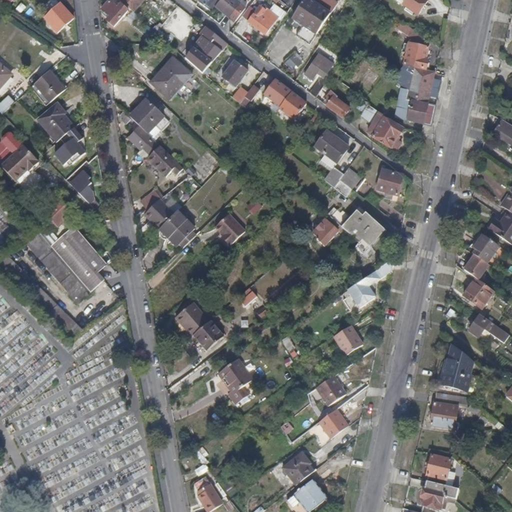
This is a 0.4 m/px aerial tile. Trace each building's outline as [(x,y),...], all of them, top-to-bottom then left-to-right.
[(59,32),(74,17),(61,4),(60,5),(55,0),(53,0),(44,9),(50,15),(46,19),(59,32)] [(143,0),(120,0),(133,11),(143,0)] [(210,11),(219,0),(202,0),(200,3),(210,11)] [(235,24),(246,9),(239,4),(233,0),(222,0),(216,9),(235,24)] [(311,46),(332,15),(313,0),(307,0),(294,19),(305,27),(298,37),(311,46)] [(418,16),(428,1),(425,0),(407,0),(403,6),(418,16)] [(113,27),(127,11),(120,5),(117,8),(109,1),(101,10),(109,17),(106,21),(113,27)] [(264,36),(278,19),(262,7),(248,23),(249,24),(264,36)] [(132,23),(138,18),(132,13),(127,18),(132,23)] [(409,28),(395,18),(391,24),(407,36),(409,28)] [(223,51),(216,45),(221,38),(208,28),(204,33),(205,34),(187,58),(189,60),(195,66),(203,73),(214,61),(223,51)] [(427,59),(430,42),(421,36),(409,28),(407,36),(414,41),(412,46),(409,46),(406,66),(407,66),(427,71),(429,60),(427,59)] [(284,64),(292,73),(303,61),(295,53),(284,64)] [(175,75),(184,65),(175,57),(166,67),(175,75)] [(324,81),(333,67),(319,57),(310,71),(317,76),(324,81)] [(238,84),(248,71),(235,62),(230,69),(222,79),(227,83),(235,88),(238,84)] [(0,90),(8,81),(0,73),(0,68),(2,67),(0,65),(0,90)] [(185,84),(194,74),(184,65),(175,75),(185,84)] [(185,84),(175,75),(166,67),(165,66),(155,77),(160,82),(156,87),(170,101),(185,84)] [(430,99),(436,73),(427,71),(407,66),(403,83),(410,85),(409,94),(412,95),(430,99)] [(12,76),(2,67),(0,68),(0,73),(8,81),(12,76)] [(261,90),(271,76),(264,71),(263,74),(258,80),(254,85),(261,90)] [(312,84),(317,76),(310,71),(305,79),(312,84)] [(65,90),(49,73),(45,77),(34,87),(49,104),(57,97),(63,92),(65,90)] [(292,92),(283,85),(273,78),(266,86),(269,89),(265,94),(281,106),(292,92)] [(314,96),(323,85),(319,81),(310,92),(314,96)] [(352,126),(368,104),(368,103),(363,100),(344,85),(339,92),(346,98),(341,104),(351,111),(350,112),(345,121),(352,126)] [(429,105),(430,99),(412,95),(405,94),(403,100),(407,101),(404,112),(399,112),(397,120),(405,122),(405,123),(424,128),(425,125),(429,105)] [(0,114),(13,103),(7,97),(0,103),(0,114)] [(144,130),(161,113),(147,100),(131,118),(141,127),(144,130)] [(350,112),(333,100),(327,108),(340,117),(345,121),(350,112)] [(76,128),(65,116),(58,107),(59,105),(58,104),(49,114),(40,122),(39,123),(58,143),(65,137),(72,131),(73,130),(76,128)] [(432,127),(436,107),(429,105),(425,125),(432,127)] [(360,118),(368,123),(375,111),(367,107),(360,118)] [(277,132),(287,119),(280,114),(270,126),(277,132)] [(511,128),(506,125),(493,117),(492,125),(498,129),(499,127),(511,135),(511,128)] [(399,138),(404,130),(385,120),(381,126),(377,124),(373,132),(376,134),(374,139),(391,150),(393,147),(398,151),(402,144),(398,141),(397,140),(398,139),(399,138)] [(161,147),(151,137),(144,130),(141,127),(129,140),(141,152),(145,148),(152,156),(161,147)] [(511,135),(499,127),(498,129),(493,137),(511,148),(511,135)] [(84,158),(83,149),(83,142),(81,143),(79,139),(72,131),(65,137),(58,143),(54,146),(46,153),(55,162),(62,170),(68,165),(71,169),(84,158)] [(338,163),(349,147),(342,142),(328,132),(327,132),(317,145),(316,147),(316,148),(324,153),(338,163)] [(38,160),(32,154),(24,146),(16,153),(10,158),(8,161),(1,166),(10,176),(14,180),(16,181),(17,182),(21,179),(25,176),(27,174),(25,172),(30,168),(33,165),(38,160)] [(178,164),(168,154),(161,147),(152,156),(164,166),(170,172),(178,164)] [(170,172),(164,166),(161,170),(167,175),(170,172)] [(341,180),(345,175),(338,170),(335,168),(334,168),(331,173),(325,180),(335,187),(341,180)] [(353,189),(362,177),(350,168),(345,175),(341,180),(353,189)] [(398,196),(404,176),(403,175),(384,170),(378,191),(398,196)] [(27,193),(42,179),(34,171),(19,184),(27,193)] [(181,184),(186,180),(190,176),(186,171),(174,181),(178,186),(181,184)] [(86,185),(88,183),(81,176),(71,185),(82,196),(91,205),(92,203),(91,196),(86,191),(89,188),(86,185)] [(71,197),(65,190),(61,194),(67,200),(71,197)] [(153,206),(159,202),(161,200),(154,193),(141,204),(148,211),(153,206)] [(511,197),(505,207),(503,209),(511,215),(511,197)] [(71,214),(64,206),(59,201),(53,206),(47,212),(41,217),(48,224),(53,229),(54,230),(55,230),(57,228),(66,219),(71,214)] [(174,217),(159,202),(153,206),(148,211),(145,213),(143,215),(160,231),(174,217)] [(260,220),(267,213),(260,206),(255,211),(253,213),(260,220)] [(371,215),(364,208),(361,206),(358,209),(369,216),(371,215)] [(379,223),(371,215),(369,216),(358,209),(352,215),(345,209),(342,212),(338,208),(333,214),(332,215),(340,223),(352,236),(356,239),(361,243),(365,240),(370,244),(380,235),(384,230),(385,227),(379,223)] [(194,230),(176,214),(174,216),(174,217),(160,231),(177,248),(194,230)] [(511,215),(503,226),(498,223),(495,228),(491,233),(500,239),(511,246),(511,215)] [(246,233),(238,224),(229,216),(216,229),(224,237),(233,246),(236,243),(246,233)] [(343,228),(333,218),(329,223),(340,231),(343,228)] [(340,231),(329,223),(327,220),(315,233),(319,237),(318,239),(320,241),(324,244),(326,246),(331,241),(340,231)] [(99,256),(87,242),(77,231),(72,227),(58,239),(69,251),(84,267),(95,279),(100,284),(104,281),(97,274),(99,271),(107,264),(99,256)] [(53,254),(36,236),(32,231),(31,233),(28,235),(26,237),(23,240),(33,251),(42,261),(55,276),(71,295),(79,304),(89,295),(83,289),(70,274),(53,254)] [(233,246),(224,237),(223,239),(231,248),(233,246)] [(489,247),(490,245),(491,244),(482,238),(481,240),(478,243),(476,247),(474,249),(474,251),(477,253),(480,256),(481,257),(483,255),(489,247)] [(69,251),(58,239),(49,247),(56,254),(63,263),(71,271),(82,284),(90,293),(95,288),(100,284),(95,279),(84,267),(69,251)] [(362,252),(370,244),(365,240),(361,243),(357,247),(362,252)] [(42,290),(14,262),(6,253),(0,259),(0,267),(0,268),(6,274),(16,284),(40,308),(61,329),(72,340),(74,337),(78,333),(82,329),(66,314),(42,290)] [(377,296),(371,286),(382,278),(389,273),(394,269),(396,261),(397,256),(389,262),(376,271),(365,280),(352,289),(347,293),(345,294),(349,299),(353,296),(361,309),(370,302),(377,296)] [(106,279),(99,271),(97,274),(104,281),(106,279)] [(490,297),(493,292),(481,284),(474,279),(468,289),(463,296),(465,298),(472,303),(481,309),(484,304),(490,297)] [(235,300),(243,309),(257,298),(249,288),(235,300)] [(209,324),(192,305),(185,311),(179,316),(175,319),(192,339),(194,337),(198,333),(205,328),(209,324)] [(454,320),(458,314),(450,309),(446,315),(454,320)] [(507,335),(491,323),(480,315),(473,325),(468,333),(470,334),(477,339),(484,329),(503,342),(507,335)] [(219,333),(210,323),(209,324),(205,328),(198,333),(194,337),(195,339),(207,352),(208,352),(211,350),(213,347),(216,345),(224,339),(219,333)] [(364,345),(352,326),(347,329),(341,333),(335,337),(347,356),(364,345)] [(281,343),(289,353),(295,347),(286,338),(281,343)] [(471,374),(472,370),(473,365),(469,362),(458,354),(452,349),(446,369),(442,385),(448,386),(460,389),(465,390),(465,392),(465,395),(467,395),(474,395),(476,395),(477,395),(478,389),(481,382),(481,379),(478,377),(471,374)] [(261,376),(257,371),(253,373),(242,360),(232,367),(223,373),(227,379),(229,377),(238,390),(236,392),(243,401),(251,395),(245,387),(261,376)] [(347,393),(339,384),(334,377),(322,385),(315,390),(320,397),(322,400),(326,404),(328,407),(329,408),(330,407),(335,403),(346,395),(347,393)] [(455,423),(457,408),(466,408),(467,397),(442,394),(437,394),(436,393),(436,395),(435,402),(434,412),(432,420),(432,425),(437,426),(454,429),(455,423)] [(511,434),(506,429),(478,406),(472,401),(468,407),(466,410),(470,414),(474,417),(477,419),(475,422),(477,423),(479,425),(481,426),(482,424),(484,422),(486,419),(490,423),(497,429),(508,437),(511,440),(511,434)] [(294,424),(311,417),(307,409),(291,416),(294,424)] [(350,427),(337,410),(328,417),(322,421),(319,423),(333,441),(342,433),(350,427)] [(287,435),(293,429),(286,422),(280,429),(287,435)] [(311,438),(304,448),(315,456),(322,446),(311,438)] [(445,485),(449,471),(451,461),(451,459),(441,457),(436,456),(433,455),(431,455),(431,457),(429,464),(428,469),(427,474),(428,475),(427,481),(435,482),(445,485)] [(210,456),(204,460),(209,468),(215,463),(210,456)] [(314,474),(309,468),(310,467),(301,456),(283,471),(296,488),(306,480),(314,474)] [(194,469),(197,476),(207,472),(205,465),(194,469)] [(452,486),(455,473),(449,471),(445,485),(452,486)] [(305,490),(314,483),(312,481),(304,487),(303,488),(305,490)] [(458,496),(460,488),(458,488),(456,487),(452,486),(445,485),(435,482),(427,481),(426,487),(424,487),(422,497),(425,498),(424,505),(430,506),(441,509),(443,503),(445,496),(457,499),(458,496)] [(312,511),(327,501),(314,483),(305,490),(303,488),(304,487),(299,491),(296,494),(297,496),(295,497),(307,511),(312,511)] [(213,511),(223,506),(210,487),(198,495),(203,505),(206,511),(213,511)] [(206,511),(203,505),(198,495),(197,495),(198,498),(199,499),(197,500),(203,511),(206,511)]
